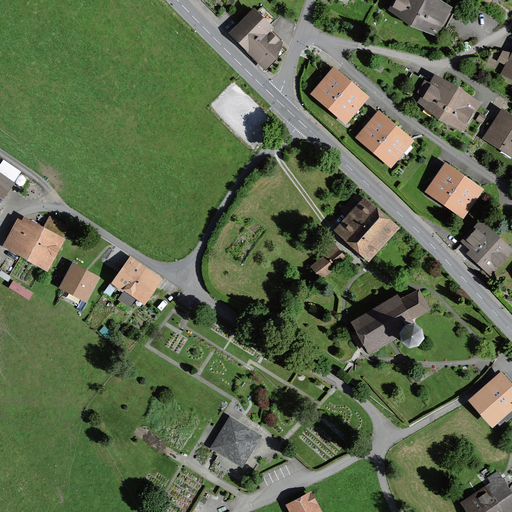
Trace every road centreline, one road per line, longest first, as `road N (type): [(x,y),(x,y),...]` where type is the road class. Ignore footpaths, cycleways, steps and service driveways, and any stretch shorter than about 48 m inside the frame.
road 1 (tertiary): [(290,116),(384,196),(511,329)]
road 2 (unclassified): [(181,281),(376,413),(384,426),(378,447)]
road 3 (residential): [(322,41),(511,195)]
road 4 (residential): [(0,231),(12,214),(38,206),(70,211),(181,281)]
road 5 (residential): [(511,26),(447,63),(322,41)]
road 6 (residential): [(290,116),(224,203),(181,281)]
road 7 (unclassified): [(378,447),(463,398),(496,367),(511,367)]
road 8 (tertiary): [(177,0),(277,103)]
road 9 (unclassified): [(378,447),(252,504)]
